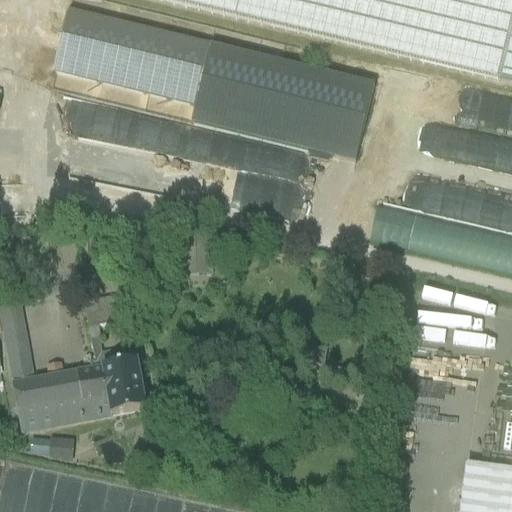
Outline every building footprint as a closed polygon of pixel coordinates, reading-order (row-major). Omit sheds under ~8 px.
[(511,25),(511,0),(149,0),(468,74),(499,82),(511,25)] [(209,49),(69,16),(54,77),(195,111),(209,49)] [(511,25),(499,82),(511,84),(511,25)] [(375,88),(209,49),(195,111),(191,127),(356,166),(375,88)] [(501,133),(501,99),(494,99),(458,87),(448,87),(438,84),(421,84),(417,97),(444,106),(443,121),(465,128),(487,129),(501,133)] [(294,222),(298,192),(252,186),(253,176),(238,174),(236,187),(228,186),(227,199),(231,200),(230,213),(294,222)] [(363,241),(511,276),(511,242),(371,209),(363,241)] [(169,234),(120,238),(121,248),(170,244),(169,234)] [(208,237),(184,238),(184,270),(208,269),(208,237)] [(241,246),(231,245),(229,254),(239,256),(241,246)] [(415,295),(410,327),(417,329),(414,344),(486,355),(493,307),(415,295)] [(18,302),(0,300),(0,310),(3,324),(21,321),(18,304),(18,302)] [(117,302),(83,308),(88,332),(98,330),(122,326),(117,302)] [(21,321),(3,324),(14,388),(33,384),(21,321)] [(98,330),(88,332),(90,343),(100,341),(98,330)] [(379,337),(366,335),(362,357),(376,359),(379,337)] [(314,360),(306,360),(305,372),(313,372),(314,360)] [(137,365),(103,372),(111,418),(146,412),(137,365)] [(33,384),(14,388),(23,435),(111,418),(103,372),(91,374),(79,376),(79,375),(63,378),(63,379),(33,384)] [(284,389),(259,389),(259,406),(284,407),(284,389)] [(71,447),(35,444),(34,457),(52,459),(51,461),(70,462),(71,447)] [(85,511),(89,474),(0,467),(0,511),(85,511)]
